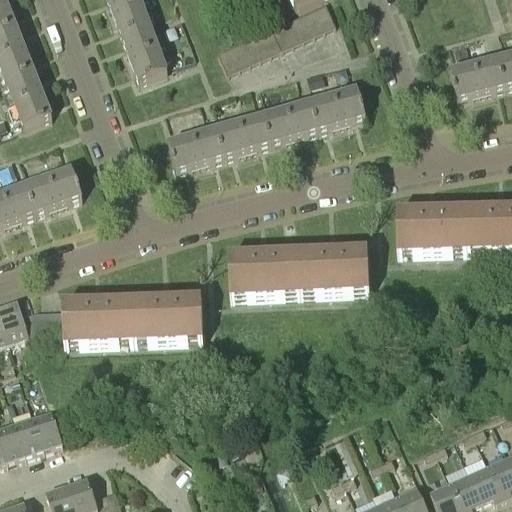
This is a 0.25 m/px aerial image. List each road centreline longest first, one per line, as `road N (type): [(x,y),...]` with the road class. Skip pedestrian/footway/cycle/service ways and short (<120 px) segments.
road 1 (residential): [(143,238),(439,168)]
road 2 (residential): [(143,238),(53,0)]
road 3 (residential): [(0,494),(120,459),(181,511)]
road 4 (residential): [(439,168),(375,0)]
road 5 (residential): [(0,286),(143,238)]
